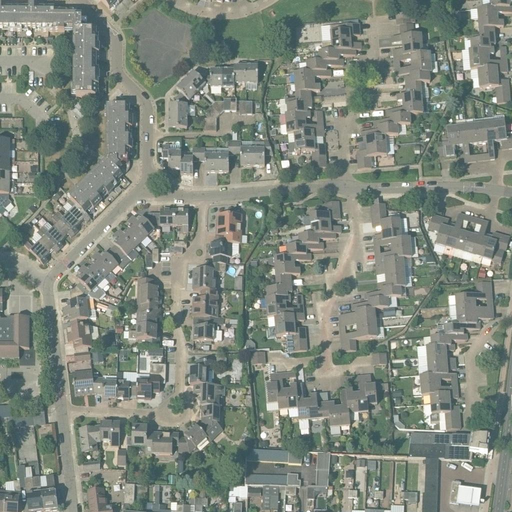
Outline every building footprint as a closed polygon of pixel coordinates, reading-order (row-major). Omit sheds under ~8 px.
[(99,0),(109,10),(117,3),(119,5),(124,0),(99,0)] [(511,0),(488,0),(490,10),(509,8),(509,5),(511,4),(511,0)] [(8,33),(15,33),(15,10),(2,10),(2,5),(0,4),(0,29),(8,30),(8,33)] [(54,33),(54,13),(54,10),(34,10),(35,5),(29,5),(29,10),(15,10),(15,33),(22,33),(22,30),(41,30),(41,33),(54,33)] [(477,10),(478,21),(497,19),(497,16),(511,14),(511,7),(509,8),(490,10),(477,10)] [(54,13),(54,33),(65,33),(65,30),(76,30),(76,98),(96,98),(96,88),(99,88),(99,75),(96,75),(96,56),(99,56),(99,43),(96,43),(96,32),(82,32),(82,19),(76,19),(77,13),(54,13)] [(472,37),(494,35),(494,30),(503,29),(503,23),(497,23),(497,19),(478,21),(473,21),(473,25),(474,25),(474,30),(473,36),(472,36),(472,37)] [(330,33),(331,43),(350,42),(350,38),(360,37),(359,25),(330,28),(330,33)] [(402,48),(422,46),(422,35),(414,36),(413,31),(400,32),(401,38),(392,38),(392,45),(402,44),(402,48)] [(470,42),(471,51),(490,50),(490,47),(495,46),(494,35),(472,37),(473,41),(470,42)] [(332,52),(332,53),(355,51),(355,52),(361,51),(360,45),(350,45),(350,42),(331,43),(322,44),(322,53),(332,52)] [(393,58),(423,56),(423,55),(422,46),(402,48),(403,51),(393,52),(393,58)] [(490,50),(471,51),(468,51),(469,62),(489,60),(488,57),(493,56),(493,50),(490,50)] [(318,53),(319,63),(339,61),(338,58),(355,57),(355,52),(355,51),(332,53),(332,52),(322,53),(318,53)] [(411,66),(437,64),(431,64),(430,54),(423,55),(423,56),(393,58),(394,67),(401,67),(400,63),(411,62),(411,66)] [(470,72),(477,71),(507,68),(506,59),(500,59),(501,63),(489,64),(489,60),(469,62),(470,72)] [(343,61),(339,61),(319,63),(306,64),(307,74),(326,73),(326,72),(326,69),(343,68),(343,61)] [(234,86),(246,86),(246,68),(246,64),(241,64),(241,68),(234,68),(234,85),(234,90),(235,90),(234,86)] [(246,86),(258,86),(258,64),(253,64),(253,68),(246,68),(246,86)] [(410,76),(430,74),(438,74),(437,64),(411,66),(412,70),(401,71),(401,67),(394,67),(395,78),(410,76)] [(222,90),(234,90),(234,85),(234,68),(229,68),(229,72),(222,72),(222,90)] [(507,68),(477,71),(478,81),(498,79),(497,75),(507,74),(507,68)] [(210,90),(222,90),(222,72),(210,72),(210,90)] [(293,75),(294,85),(314,83),(314,80),(331,78),(330,72),(326,72),(326,73),(307,74),(297,74),(293,75)] [(198,95),(206,86),(193,73),(185,82),(198,95)] [(406,92),(422,90),(421,85),(430,84),(430,74),(410,76),(410,79),(405,80),(406,92)] [(496,94),(509,93),(508,82),(498,82),(498,79),(478,81),(479,90),(495,89),(496,94)] [(189,103),(198,95),(185,82),(176,90),(180,94),(175,99),(183,102),(185,99),(189,103)] [(314,83),(294,85),(295,100),(311,99),(310,94),(320,93),(319,87),(314,87),(314,83)] [(403,107),(423,105),(422,90),(406,92),(406,97),(397,98),(397,104),(402,103),(403,107)] [(169,118),(187,118),(187,106),(183,106),(183,102),(175,99),(176,106),(169,106),(169,118)] [(285,116),(307,114),(306,111),(312,111),(311,99),(295,100),(280,102),(281,107),(285,107),(281,108),(281,116),(285,115),(285,116)] [(220,117),(224,113),(224,103),(215,103),(211,108),(220,117)] [(76,122),(85,117),(78,105),(69,110),(76,122)] [(390,118),(410,116),(424,115),(423,105),(403,107),(403,111),(386,112),(386,119),(390,118)] [(84,215),(85,215),(91,208),(94,210),(102,202),(99,200),(106,194),(108,196),(117,187),(115,184),(122,177),(118,173),(122,169),(122,161),(129,161),(129,151),(132,151),(132,138),(129,138),(129,129),(132,129),(132,118),(129,118),(129,107),(109,107),(109,163),(108,163),(70,201),(84,215)] [(216,120),(220,117),(211,108),(207,112),(207,120),(216,121),(216,120)] [(286,126),(305,124),(305,121),(310,120),(309,114),(307,114),(285,116),(286,126)] [(397,127),(397,128),(411,126),(410,116),(390,118),(391,122),(374,123),(374,130),(378,129),(397,127)] [(187,118),(169,118),(169,130),(187,130),(187,118)] [(294,135),(323,133),(322,123),(317,124),(317,127),(306,128),(305,124),(286,126),(286,136),(288,136),(294,136),(294,135)] [(502,151),(511,149),(511,141),(511,136),(506,137),(504,123),(494,124),(497,143),(501,143),(502,151)] [(493,144),(497,143),(494,124),(485,125),(487,144),(488,156),(489,161),(495,161),(493,144)] [(477,146),(487,144),(485,125),(475,127),(477,146)] [(385,138),(398,137),(397,128),(397,127),(378,129),(378,132),(361,134),(362,139),(362,140),(385,138)] [(468,147),(477,146),(475,127),(466,128),(468,147)] [(470,164),(470,158),(468,147),(466,128),(456,129),(459,148),(462,147),(464,164),(470,164)] [(442,143),(444,158),(445,161),(456,160),(454,148),(459,148),(456,129),(447,130),(448,143),(442,143)] [(288,145),(314,143),(314,139),(324,139),(323,133),(294,135),(294,136),(288,136),(289,145),(288,145)] [(428,143),(433,134),(426,135),(426,141),(424,143),(428,143)] [(386,147),(385,138),(362,140),(362,139),(356,140),(356,146),(366,145),(366,149),(386,147)] [(0,152),(9,153),(9,146),(14,146),(14,142),(0,141),(0,152)] [(253,143),(252,168),(264,168),(264,157),(273,157),(268,141),(265,141),(264,143),(253,143)] [(217,156),(217,174),(229,174),(229,157),(235,157),(235,142),(229,142),(228,155),(217,156)] [(240,168),(252,168),(253,143),(241,143),(241,142),(235,142),(235,157),(240,157),(240,168)] [(312,159),(325,157),(324,146),(314,147),(314,143),(288,145),(289,155),(312,153),(312,159)] [(169,171),(180,171),(181,171),(181,159),(181,152),(169,153),(169,147),(163,147),(163,160),(169,160),(169,171)] [(358,165),(370,164),(370,159),(386,157),(386,147),(366,149),(367,153),(357,153),(358,165)] [(181,171),(180,171),(180,177),(193,177),(193,163),(199,163),(199,149),(193,149),(193,150),(190,150),(190,156),(193,156),(193,159),(181,158),(181,152),(181,159),(181,171)] [(205,174),(217,174),(217,156),(205,156),(205,150),(199,149),(199,163),(205,163),(205,174)] [(0,163),(14,164),(14,159),(9,159),(9,153),(0,152),(0,163)] [(0,174),(8,174),(14,174),(14,164),(0,163),(0,174)] [(0,185),(14,185),(14,181),(8,181),(8,174),(0,174),(0,185)] [(0,196),(8,196),(14,196),(16,194),(16,190),(14,188),(14,185),(0,185),(0,196)] [(119,187),(114,192),(118,197),(123,192),(119,187)] [(54,199),(57,202),(62,196),(59,193),(54,199)] [(0,210),(2,208),(5,211),(11,204),(8,201),(8,196),(0,196),(0,210)] [(68,215),(79,226),(84,222),(86,224),(90,220),(85,215),(84,215),(70,201),(67,204),(73,210),(68,215)] [(311,227),(330,225),(330,222),(340,221),(339,209),(326,210),(326,216),(310,217),(311,227)] [(225,245),(239,245),(241,245),(242,219),(243,219),(242,228),(247,228),(247,218),(248,215),(248,211),(242,211),(241,217),(218,217),(217,237),(225,237),(225,245)] [(160,228),(174,228),(174,212),(160,212),(160,215),(160,228)] [(182,228),(182,234),(188,234),(188,212),(174,212),(174,228),(182,228)] [(55,216),(74,236),(78,233),(75,230),(79,226),(68,215),(64,219),(58,213),(55,216)] [(153,229),(154,228),(154,215),(148,215),(148,218),(145,222),(141,218),(137,222),(133,218),(130,221),(148,239),(155,231),(153,229)] [(381,233),(401,231),(400,221),(399,221),(399,215),(385,217),(371,219),(372,229),(381,229),(381,233)] [(53,230),(64,241),(68,237),(71,240),(74,236),(55,216),(52,219),(58,225),(53,230)] [(452,258),(453,258),(460,234),(463,222),(464,217),(459,216),(454,232),(450,231),(445,250),(454,252),(452,258)] [(428,231),(434,233),(438,219),(432,217),(428,231)] [(445,250),(450,231),(446,230),(449,222),(438,219),(434,233),(439,234),(435,247),(445,250)] [(141,245),(148,239),(130,221),(127,224),(131,228),(128,232),(141,245)] [(478,239),(471,263),(480,266),(482,260),(487,242),(483,240),(488,224),(483,223),(481,228),(478,239)] [(39,232),(59,251),(63,248),(60,245),(64,241),(53,230),(47,224),(39,232)] [(29,225),(25,228),(23,230),(26,233),(32,228),(29,225)] [(330,225),(311,227),(312,236),(312,237),(335,234),(335,235),(341,235),(340,228),(330,229),(330,225)] [(134,252),(141,245),(128,232),(124,235),(120,231),(117,234),(134,252)] [(410,239),(415,239),(402,240),(401,231),(381,233),(382,237),(373,237),(374,243),(410,239)] [(38,245),(49,256),(53,252),(56,255),(59,251),(39,232),(37,234),(43,240),(38,245)] [(127,259),(134,252),(117,234),(114,237),(118,241),(114,245),(115,247),(111,251),(126,267),(131,262),(127,259)] [(299,247),(318,246),(318,245),(318,242),(335,240),(335,235),(335,234),(312,237),(312,236),(298,237),(299,246),(286,247),(286,248),(299,247)] [(453,258),(461,261),(469,236),(460,234),(453,258)] [(487,242),(482,260),(501,266),(504,253),(501,251),(505,238),(493,235),(491,243),(487,242)] [(461,261),(471,263),(478,239),(469,236),(461,261)] [(501,251),(504,253),(506,253),(510,239),(505,238),(501,251)] [(393,251),(417,249),(417,248),(416,249),(415,239),(410,239),(374,243),(374,253),(380,252),(380,248),(392,247),(393,251)] [(164,248),(164,255),(182,255),(182,249),(174,249),(174,243),(171,243),(170,248),(164,248)] [(28,244),(27,244),(24,247),(44,267),(47,263),(45,260),(49,256),(38,245),(33,249),(28,244)] [(213,266),(226,266),(227,266),(228,259),(232,259),(232,258),(239,255),(239,245),(225,245),(211,244),(211,258),(214,259),(213,266)] [(318,245),(318,246),(299,247),(286,248),(279,249),(280,258),(287,258),(287,259),(306,256),(306,253),(323,251),(322,245),(318,245)] [(384,262),(404,260),(418,259),(417,249),(393,251),(393,255),(381,256),(380,252),(374,253),(375,263),(384,262)] [(122,272),(126,267),(111,251),(107,255),(101,250),(94,257),(112,275),(118,268),(122,272)] [(287,259),(287,258),(280,258),(273,259),(274,269),(278,269),(294,267),(294,264),(311,262),(310,255),(306,256),(287,259)] [(105,281),(112,275),(94,257),(91,260),(95,264),(91,268),(105,281)] [(376,272),(404,269),(404,260),(384,262),(375,263),(376,272)] [(193,292),(202,292),(216,293),(216,292),(216,291),(215,291),(215,284),(217,284),(217,281),(215,281),(215,274),(219,274),(219,273),(226,273),(226,272),(229,272),(229,266),(226,266),(213,266),(212,266),(212,273),(194,272),(193,292)] [(98,288),(105,281),(91,268),(88,271),(83,267),(81,270),(98,288)] [(276,284),(291,283),(290,278),(300,277),(299,270),(294,271),(294,267),(278,269),(274,269),(276,284)] [(377,277),(385,277),(385,281),(405,279),(404,269),(376,272),(377,277)] [(485,280),(487,271),(480,269),(478,278),(485,280)] [(99,302),(105,295),(98,288),(81,270),(77,273),(82,277),(78,281),(80,284),(76,288),(84,296),(86,298),(88,296),(94,300),(99,302)] [(381,291),(401,289),(412,288),(411,278),(405,279),(385,281),(386,284),(377,285),(378,291),(381,291)] [(137,284),(137,307),(160,308),(161,299),(158,299),(158,289),(154,289),(154,282),(137,281),(137,284)] [(267,300),(268,300),(287,299),(287,298),(287,295),(292,294),(291,283),(276,284),(276,289),(266,290),(267,299),(267,300)] [(70,297),(84,296),(76,288),(73,291),(69,291),(70,297)] [(365,302),(368,301),(388,300),(393,299),(402,299),(401,289),(381,291),(381,295),(364,296),(365,302)] [(0,359),(18,360),(18,361),(19,361),(19,350),(29,350),(29,319),(29,318),(11,318),(11,321),(1,321),(0,319),(0,309),(2,310),(3,291),(2,291),(2,292),(0,291),(0,359)] [(218,320),(218,319),(218,296),(223,296),(223,293),(216,292),(216,293),(202,292),(201,301),(193,301),(193,319),(204,319),(218,320)] [(475,302),(486,301),(492,301),(491,295),(477,296),(454,298),(455,307),(449,308),(476,306),(475,302)] [(94,300),(88,296),(86,298),(84,296),(70,297),(71,303),(67,304),(68,309),(62,310),(63,314),(90,311),(95,313),(95,311),(94,311),(93,300),(94,300)] [(287,299),(268,300),(267,300),(267,299),(265,299),(266,310),(285,308),(285,305),(290,304),(290,298),(287,298),(287,299)] [(374,310),(374,311),(389,310),(388,300),(368,301),(368,305),(352,307),(352,313),(355,312),(374,310)] [(449,308),(450,318),(493,314),(492,309),(476,310),(476,306),(449,308)] [(117,310),(109,307),(105,315),(114,319),(117,310)] [(136,327),(157,328),(157,315),(160,315),(160,308),(137,307),(136,327)] [(266,310),(267,319),(274,319),(303,316),(303,307),(297,307),(297,311),(286,312),(285,308),(266,310)] [(383,310),(383,315),(384,319),(395,318),(395,309),(383,310)] [(339,323),(375,321),(374,311),(374,310),(355,312),(356,316),(339,318),(339,323)] [(71,329),(90,327),(84,327),(84,321),(96,320),(95,313),(90,311),(63,314),(63,318),(69,318),(70,323),(71,329)] [(493,314),(450,318),(450,327),(457,327),(476,325),(476,322),(493,320),(493,314)] [(303,316),(274,319),(275,328),(294,327),(294,323),(304,322),(303,316)] [(194,327),(193,342),(214,343),(214,342),(216,343),(217,335),(214,335),(214,332),(217,332),(217,325),(223,326),(223,323),(219,323),(219,319),(218,319),(218,320),(204,319),(204,328),(194,327)] [(358,331),(376,330),(375,321),(339,323),(340,333),(346,332),(345,328),(358,327),(358,331)] [(443,327),(443,328),(444,337),(444,338),(463,336),(463,332),(480,331),(480,325),(476,325),(457,327),(450,327),(443,327)] [(76,356),(89,354),(88,349),(92,349),(90,327),(71,329),(67,330),(68,345),(73,344),(74,351),(76,351),(76,356)] [(136,341),(145,342),(145,347),(159,348),(159,342),(156,342),(157,328),(136,327),(136,341)] [(293,342),(306,341),(305,330),(295,330),(294,327),(275,328),(276,338),(292,337),(293,342)] [(355,341),(355,342),(377,340),(376,330),(358,331),(358,335),(346,336),(346,332),(340,333),(341,343),(355,341)] [(430,338),(431,348),(450,347),(450,343),(467,342),(467,336),(463,336),(444,338),(444,337),(430,338)] [(246,343),(246,349),(249,349),(249,352),(254,351),(254,346),(251,343),(246,343)] [(426,348),(426,358),(446,357),(446,353),(454,352),(454,347),(450,347),(431,348),(426,348)] [(159,348),(153,356),(159,360),(165,352),(159,348)] [(119,360),(128,360),(127,351),(119,352),(119,360)] [(91,362),(91,361),(90,354),(89,354),(76,356),(75,356),(76,364),(91,362)] [(426,358),(427,368),(455,366),(455,360),(446,361),(446,357),(426,358)] [(194,387),(223,388),(208,387),(209,372),(215,372),(215,364),(197,363),(197,371),(191,370),(190,387),(194,387)] [(137,383),(136,398),(136,401),(150,402),(150,395),(158,395),(159,385),(164,385),(165,367),(150,366),(149,380),(146,380),(145,382),(137,381),(137,383)] [(419,378),(428,377),(448,376),(447,372),(456,371),(455,366),(427,368),(418,368),(419,378)] [(72,375),(75,397),(95,395),(93,379),(92,373),(72,375)] [(129,397),(136,398),(137,383),(137,381),(137,374),(124,374),(117,374),(117,378),(116,401),(129,401),(129,397)] [(282,381),(286,381),(285,375),(276,376),(278,405),(278,406),(278,412),(289,412),(287,392),(283,393),(282,381)] [(420,388),(440,386),(439,382),(451,381),(451,385),(457,385),(456,381),(456,375),(448,376),(428,377),(419,378),(420,388)] [(267,387),(268,406),(278,406),(278,405),(276,376),(270,376),(271,386),(267,387)] [(93,379),(95,395),(102,395),(102,400),(116,401),(117,378),(103,377),(103,379),(93,379)] [(377,406),(376,393),(375,386),(371,386),(370,377),(364,378),(367,407),(368,407),(377,406)] [(358,415),(369,414),(368,407),(367,407),(364,378),(355,379),(355,384),(359,384),(360,395),(356,396),(358,415)] [(429,397),(457,395),(457,385),(451,385),(452,389),(440,390),(440,386),(420,388),(420,398),(429,397)] [(289,412),(298,411),(296,386),(290,387),(290,392),(287,392),(289,412)] [(309,422),(307,403),(303,403),(302,386),(296,386),(298,411),(299,423),(309,422)] [(201,408),(220,409),(220,408),(222,408),(222,400),(223,400),(223,388),(194,387),(194,397),(202,397),(201,408)] [(340,392),(342,409),(338,409),(340,429),(351,428),(350,422),(349,423),(346,391),(340,392)] [(358,415),(356,396),(353,396),(352,391),(346,391),(349,423),(350,422),(359,422),(358,415)] [(430,406),(450,405),(449,401),(458,400),(457,395),(429,397),(430,406)] [(324,421),(322,406),(317,406),(316,397),(310,397),(311,402),(307,403),(309,422),(324,421)] [(330,430),(340,429),(338,409),(335,410),(334,405),(322,406),(324,421),(329,420),(330,430)] [(450,409),(450,405),(430,406),(431,416),(430,418),(430,424),(440,423),(439,415),(445,415),(445,421),(459,420),(458,408),(450,409)] [(10,408),(0,408),(0,418),(11,418),(10,408)] [(199,431),(207,440),(208,440),(211,443),(223,432),(217,426),(217,425),(220,425),(220,409),(201,408),(201,419),(204,419),(203,427),(199,431)] [(32,416),(34,428),(46,426),(44,415),(39,415),(32,416)] [(25,429),(23,417),(12,418),(13,430),(25,429)] [(395,427),(400,431),(405,431),(405,428),(399,423),(394,423),(395,427)] [(111,448),(119,449),(120,425),(101,425),(101,429),(100,444),(101,444),(101,443),(103,443),(109,443),(111,443),(111,448)] [(196,450),(207,440),(199,431),(195,426),(184,437),(186,439),(184,440),(179,440),(178,448),(178,454),(190,455),(196,450)] [(152,456),(153,435),(147,435),(147,429),(133,428),(132,439),(127,439),(127,448),(132,448),(132,449),(145,449),(145,456),(152,456)] [(97,445),(100,444),(101,429),(80,432),(82,454),(98,452),(97,445)] [(172,448),(178,448),(179,440),(179,436),(153,435),(152,456),(172,457),(172,448)] [(408,459),(448,461),(470,462),(471,454),(479,455),(487,456),(490,438),(412,435),(408,459)] [(245,439),(244,448),(253,449),(253,440),(245,439)] [(118,452),(118,467),(126,468),(127,452),(118,452)] [(85,473),(100,471),(100,463),(84,465),(85,473)] [(41,493),(43,511),(47,511),(52,511),(51,511),(56,511),(57,511),(53,477),(46,478),(47,488),(41,489),(41,493)] [(43,511),(41,493),(35,494),(33,479),(26,480),(29,511),(43,511)] [(6,492),(3,511),(18,511),(19,502),(22,502),(20,482),(14,483),(15,493),(6,492)] [(450,504),(457,505),(458,505),(460,485),(452,484),(450,504)] [(124,505),(129,506),(134,506),(135,486),(125,485),(124,505)] [(262,511),(263,511),(277,511),(279,492),(281,492),(281,500),(285,500),(285,496),(285,488),(282,488),(277,488),(271,488),(266,488),(261,488),(255,487),(250,487),(248,487),(248,490),(248,493),(260,494),(260,503),(262,503),(262,511)] [(157,511),(158,507),(158,506),(159,500),(160,488),(159,488),(155,488),(155,507),(153,507),(153,511),(147,511),(146,511),(145,511),(157,511)] [(285,488),(285,496),(296,497),(296,489),(287,488),(285,488)] [(481,509),(484,493),(461,489),(458,506),(481,509)] [(106,499),(105,491),(88,493),(90,511),(111,511),(111,507),(106,507),(105,499),(106,499)] [(404,494),(404,501),(408,501),(408,505),(417,505),(417,494),(404,494)] [(183,507),(182,511),(194,511),(195,500),(189,500),(189,507),(183,507)] [(202,511),(203,507),(207,508),(208,500),(195,500),(194,511),(202,511)]
